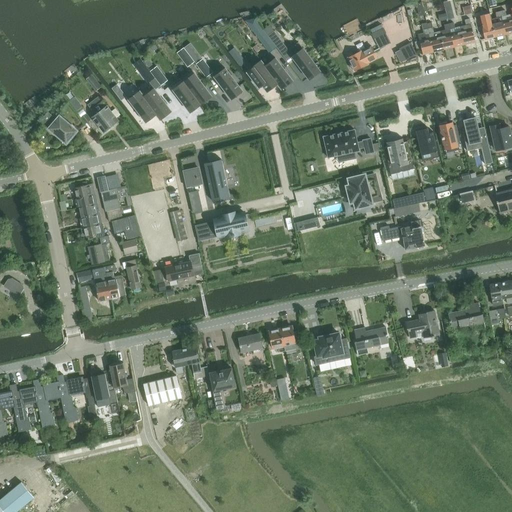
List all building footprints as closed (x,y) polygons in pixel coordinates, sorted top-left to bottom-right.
[(469,0),(473,13),(484,11),(480,0),(469,0)] [(506,35),(511,33),(511,14),(506,16),(505,11),(501,12),(506,35)] [(496,38),(506,35),(501,12),(495,13),(497,18),(491,19),(496,38)] [(429,14),(421,15),(423,24),(431,23),(429,14)] [(496,38),(491,19),(490,14),(479,17),(485,40),(496,38)] [(255,19),(246,22),(269,53),(276,48),(268,36),(263,30),(255,19)] [(466,26),(460,27),(465,45),(475,43),(470,19),(465,20),(466,26)] [(454,48),(465,45),(460,27),(455,28),(454,23),(449,24),(454,48)] [(444,50),(454,48),(449,24),(444,25),(445,31),(440,32),(444,50)] [(434,53),(444,50),(440,32),(434,33),(433,28),(428,29),(434,53)] [(418,35),(419,37),(423,55),(434,53),(428,29),(423,30),(424,34),(418,35)] [(375,39),(380,50),(386,47),(381,36),(375,39)] [(284,53),(282,55),(287,61),(292,57),(309,80),(320,72),(303,49),(298,43),(291,49),(284,53)] [(402,62),(417,54),(411,43),(396,51),(402,62)] [(354,70),(355,71),(368,65),(367,64),(378,59),(372,47),(361,52),(361,51),(353,55),(352,52),(346,54),(348,58),(351,64),(350,66),(352,69),(354,70)] [(184,49),(177,53),(188,67),(194,62),(184,49)] [(235,49),(230,52),(241,67),(246,63),(235,49)] [(265,66),(265,67),(278,84),(281,89),(293,81),(276,58),(265,66)] [(203,60),(196,64),(206,78),(213,73),(203,60)] [(261,61),(250,69),(267,92),(278,84),(265,67),(265,66),(261,61)] [(157,67),(151,72),(161,86),(168,81),(157,67)] [(225,69),(214,77),(231,100),(243,91),(225,69)] [(192,70),(181,78),(201,105),(212,97),(192,70)] [(92,75),(86,79),(96,92),(102,87),(92,75)] [(181,78),(170,86),(190,113),(201,105),(181,78)] [(144,97),(157,114),(156,115),(160,120),(171,112),(155,89),(144,97)] [(140,92),(129,100),(146,123),(156,115),(157,114),(144,97),(140,92)] [(73,102),(79,110),(83,106),(77,99),(73,102)] [(104,133),(119,121),(107,106),(107,107),(103,101),(91,110),(95,115),(92,118),(104,133)] [(42,126),(45,123),(51,127),(49,129),(54,133),(55,133),(62,139),(61,140),(61,142),(61,143),(63,144),(64,145),(66,144),(77,131),(59,117),(57,120),(49,113),(39,121),(42,126)] [(86,114),(81,118),(86,125),(91,121),(86,114)] [(466,129),(463,130),(468,151),(482,148),(485,164),(493,163),(486,134),(480,135),(476,118),(464,120),(466,129)] [(447,122),(440,124),(446,153),(460,150),(459,142),(460,142),(456,126),(453,127),(452,123),(448,124),(447,122)] [(499,125),(491,127),(496,151),(507,148),(507,150),(511,149),(511,134),(509,127),(500,129),(499,125)] [(428,128),(416,131),(423,160),(439,157),(433,132),(429,133),(428,128)] [(354,130),(324,137),(328,158),(346,154),(347,161),(357,159),(355,152),(359,151),(359,149),(365,148),(366,155),(374,153),(371,139),(363,141),(363,142),(357,143),(354,130)] [(387,146),(385,147),(391,174),(414,169),(408,142),(404,143),(403,139),(386,143),(387,146)] [(195,154),(181,158),(184,169),(199,166),(195,154)] [(223,162),(205,166),(212,199),(230,195),(223,162)] [(199,168),(183,172),(186,187),(202,184),(199,168)] [(348,178),(346,179),(347,186),(346,186),(348,192),(349,192),(350,197),(349,198),(351,204),(352,204),(354,210),(356,210),(373,205),(373,204),(370,194),(380,191),(376,174),(366,176),(365,174),(348,178)] [(101,192),(109,191),(106,179),(99,181),(101,192)] [(75,188),(77,198),(95,194),(93,184),(88,186),(87,182),(76,184),(77,188),(75,188)] [(433,187),(424,190),(426,201),(436,199),(433,187)] [(109,191),(101,192),(104,202),(110,201),(119,199),(117,189),(109,191)] [(511,189),(494,194),(500,214),(511,211),(511,189)] [(459,195),(462,204),(474,200),(471,191),(459,195)] [(77,198),(79,208),(97,204),(95,194),(77,198)] [(106,211),(115,210),(113,200),(110,201),(104,202),(106,211)] [(79,208),(82,217),(99,213),(97,204),(79,208)] [(120,209),(115,210),(106,211),(106,212),(107,212),(110,221),(113,221),(120,219),(123,219),(123,218),(121,209),(120,209)] [(170,213),(177,242),(187,239),(180,210),(170,213)] [(82,217),(84,227),(102,223),(99,213),(82,217)] [(222,218),(213,220),(218,239),(226,237),(226,238),(239,235),(239,234),(247,232),(243,213),(235,215),(235,214),(222,217),(222,218)] [(138,215),(129,217),(132,230),(126,232),(128,239),(142,236),(138,215)] [(113,221),(116,233),(126,231),(123,219),(120,219),(113,221)] [(317,219),(297,224),(299,231),(319,226),(317,219)] [(424,247),(425,247),(422,235),(424,233),(423,229),(421,227),(420,221),(411,223),(412,227),(401,229),(401,228),(389,230),(389,227),(381,229),(383,242),(402,238),(405,251),(417,248),(418,250),(423,249),(424,247)] [(102,223),(84,227),(86,238),(104,234),(102,223)] [(214,223),(196,228),(199,239),(216,235),(214,223)] [(109,235),(100,238),(101,244),(88,247),(92,265),(111,261),(107,244),(110,243),(109,235)] [(138,252),(136,239),(123,242),(126,254),(138,252)] [(190,262),(186,262),(165,267),(168,282),(203,274),(199,254),(189,256),(190,262)] [(132,290),(141,287),(135,260),(125,262),(132,290)] [(112,299),(108,281),(106,273),(105,267),(77,273),(79,281),(80,287),(95,284),(99,301),(112,299)] [(162,270),(153,272),(157,283),(164,281),(162,270)] [(114,277),(113,272),(106,273),(108,281),(112,299),(126,296),(122,276),(114,277)] [(9,280),(4,286),(20,296),(24,290),(23,286),(13,279),(9,280)] [(511,295),(509,281),(499,283),(502,299),(506,298),(507,304),(511,303),(511,295)] [(502,299),(499,283),(489,285),(492,301),(493,301),(494,307),(499,306),(498,300),(502,299)] [(475,331),(485,328),(484,323),(485,322),(483,315),(481,315),(478,303),(467,306),(468,309),(448,314),(452,330),(474,325),(475,331)] [(424,338),(439,334),(434,311),(427,313),(428,313),(419,315),(420,320),(406,323),(410,338),(417,337),(416,334),(423,332),(424,338)] [(497,319),(495,311),(488,312),(490,321),(497,320),(497,319)] [(299,331),(294,332),(292,326),(280,329),(283,345),(285,351),(302,348),(299,331)] [(367,348),(389,343),(386,327),(366,332),(365,328),(354,330),(357,342),(355,342),(358,356),(368,354),(367,348)] [(283,345),(280,329),(268,331),(272,348),(283,345)] [(241,352),(263,348),(260,333),(239,338),(241,352)] [(330,356),(343,353),(339,333),(313,339),(319,364),(332,362),(330,356)] [(185,349),(188,365),(191,364),(194,379),(210,376),(208,367),(201,368),(196,346),(185,349)] [(188,365),(185,349),(173,351),(175,361),(173,361),(172,363),(172,365),(174,367),(175,367),(176,374),(183,373),(181,366),(188,365)] [(133,378),(127,380),(124,363),(110,365),(115,388),(123,386),(125,394),(136,391),(133,378)] [(210,373),(217,408),(223,407),(220,389),(235,386),(232,369),(232,368),(231,368),(231,369),(224,370),(217,371),(210,373)] [(96,399),(105,398),(108,405),(118,403),(115,389),(109,391),(106,374),(92,377),(96,399)] [(58,383),(61,397),(66,423),(79,420),(77,407),(74,408),(72,395),(86,392),(89,406),(95,405),(89,378),(83,379),(83,377),(67,381),(67,383),(65,383),(64,375),(57,376),(58,383)] [(318,396),(324,395),(322,375),(315,376),(318,396)] [(144,384),(147,400),(149,406),(182,398),(177,376),(144,384)] [(34,387),(38,401),(43,427),(55,425),(53,412),(51,413),(48,399),(61,397),(58,383),(44,386),(44,387),(42,388),(40,379),(33,381),(34,387)] [(292,382),(281,385),(283,395),(294,392),(292,382)] [(11,392),(14,406),(19,432),(32,430),(30,417),(27,417),(25,404),(38,401),(34,387),(20,390),(20,392),(18,393),(17,384),(10,385),(11,392)] [(0,436),(8,434),(6,422),(4,422),(1,409),(14,406),(11,392),(0,394),(0,436)] [(183,423),(173,432),(177,438),(188,429),(183,423)] [(0,506),(4,511),(16,511),(29,502),(34,497),(22,482),(0,500),(0,506)]
